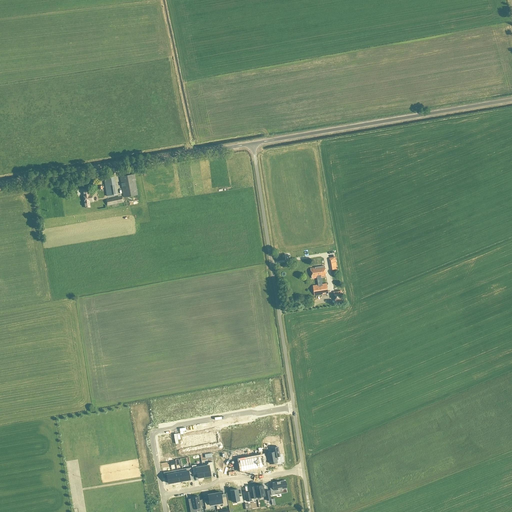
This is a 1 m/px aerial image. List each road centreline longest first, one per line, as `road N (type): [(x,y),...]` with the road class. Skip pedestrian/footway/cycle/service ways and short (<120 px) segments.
road 1 (unclassified): [(252,143),(511,98)]
road 2 (unclassified): [(0,187),(252,143)]
road 3 (unclassified): [(288,374),(252,143)]
road 4 (residential): [(293,407),(152,432)]
road 5 (residential): [(163,495),(303,470)]
